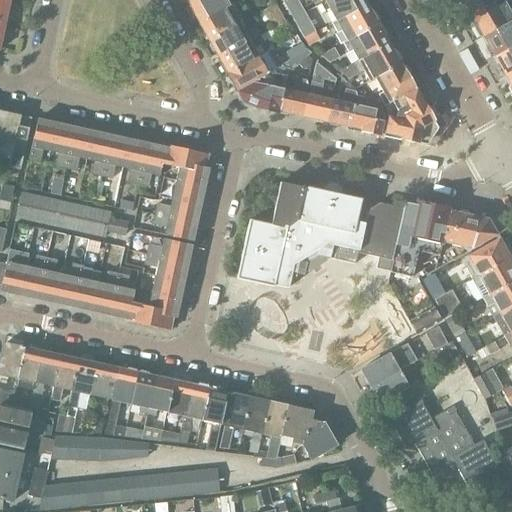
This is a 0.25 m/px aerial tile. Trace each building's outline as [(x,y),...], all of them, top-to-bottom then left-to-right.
[(0,0),(0,25),(3,26),(8,0),(0,0)] [(197,21),(234,0),(195,0),(188,4),(189,7),(187,9),(190,15),(193,15),(197,21)] [(295,0),(280,0),(285,8),(290,16),(301,10),(295,0)] [(334,20),(364,3),(366,0),(327,0),(320,4),(325,13),(329,10),(334,20)] [(464,5),(470,15),(495,0),(458,0),(460,4),(464,5)] [(511,0),(495,0),(470,15),(476,26),(474,28),(479,37),(481,35),(482,37),(511,20),(511,17),(507,9),(511,7),(511,6),(511,0)] [(209,42),(240,24),(236,16),(245,10),(240,2),(199,25),(203,32),(201,34),(204,39),(207,40),(209,42)] [(345,40),(375,23),(377,20),(374,14),(370,14),(364,3),(334,20),(330,22),(336,31),(339,29),(345,40)] [(274,4),(262,11),(271,28),(284,21),(274,4)] [(303,13),(292,20),(297,30),(303,40),(314,33),(303,13)] [(511,20),(482,37),(488,46),(486,49),(489,55),(492,55),(493,57),(511,46),(511,20)] [(284,21),(271,28),(276,35),(277,35),(288,29),(284,21)] [(357,60),(387,43),(388,40),(385,34),(382,34),(375,23),(345,40),(342,42),(347,51),(351,49),(357,60)] [(218,58),(259,35),(254,27),(245,32),(240,24),(209,42),(210,44),(208,46),(211,51),(214,52),(218,58)] [(303,40),(307,47),(321,39),(316,32),(314,33),(303,40)] [(227,74),(259,56),(254,49),(264,43),(259,35),(218,58),(221,64),(220,66),(223,72),(225,72),(227,74)] [(372,77),(398,62),(399,59),(396,53),(393,53),(387,43),(357,60),(337,71),(346,78),(362,69),(368,79),(372,77)] [(285,54),(289,61),(307,52),(304,49),(302,45),(285,54)] [(504,75),(505,76),(511,72),(511,46),(493,57),(499,66),(497,69),(501,75),(504,75)] [(318,55),(327,63),(336,58),(331,48),(318,55)] [(288,76),(298,66),(307,57),(310,54),(307,52),(289,61),(281,66),(285,74),(287,74),(288,76)] [(251,83),(257,79),(278,68),(273,59),(263,64),(259,56),(227,74),(225,75),(227,77),(226,80),(230,86),(232,86),(236,92),(251,83)] [(307,57),(298,66),(301,69),(309,71),(312,61),(307,57)] [(392,100),(413,88),(406,76),(407,74),(404,68),(401,68),(398,62),(372,77),(380,92),(368,99),(380,107),(392,100)] [(312,77),(312,78),(323,80),(335,83),(335,79),(332,77),(315,63),(312,77)] [(278,113),(283,90),(286,77),(276,75),(274,84),(258,81),(257,79),(251,83),(236,92),(240,100),(245,104),(255,109),(278,113)] [(288,113),(300,115),(307,83),(297,81),(295,93),(283,90),(278,113),(286,115),(288,113)] [(324,121),(329,100),(317,98),(320,87),(310,84),(304,116),(314,118),(315,122),(321,123),(323,121),(324,121)] [(414,88),(413,88),(392,100),(396,109),(394,119),(388,117),(383,137),(400,140),(401,139),(404,140),(405,141),(412,143),(413,142),(417,143),(418,142),(425,143),(436,129),(431,121),(433,120),(430,116),(431,115),(428,108),(426,108),(414,88)] [(345,126),(352,97),(353,94),(343,92),(341,103),(329,100),(324,121),(328,122),(330,125),(336,126),(338,124),(345,126)] [(380,107),(368,99),(368,100),(352,97),(345,126),(347,126),(346,129),(380,136),(384,116),(380,107)] [(19,170),(24,148),(31,118),(0,111),(0,153),(10,156),(7,167),(19,170)] [(55,123),(36,119),(27,160),(38,163),(41,150),(48,151),(55,123)] [(55,123),(48,151),(57,154),(54,166),(63,168),(72,127),(55,123)] [(72,127),(63,168),(75,171),(78,158),(85,159),(91,132),(72,127)] [(91,132),(85,159),(94,161),(91,175),(99,177),(109,135),(91,132)] [(109,135),(99,177),(111,179),(114,166),(121,168),(127,140),(109,135)] [(127,140),(121,168),(130,170),(127,183),(135,185),(145,143),(127,140)] [(145,143),(135,185),(147,187),(150,174),(158,176),(161,164),(159,164),(163,148),(145,143)] [(159,164),(161,164),(178,167),(178,166),(187,169),(191,151),(163,145),(163,148),(159,164)] [(178,166),(178,167),(175,181),(203,187),(207,169),(204,168),(207,155),(191,151),(187,169),(178,166)] [(59,196),(62,180),(52,178),(49,194),(59,196)] [(203,187),(175,181),(171,200),(199,206),(203,187)] [(356,253),(378,258),(375,269),(388,272),(402,209),(378,203),(365,212),(362,225),(355,224),(361,200),(340,195),(341,191),(337,185),(330,183),(323,187),(322,191),(302,186),(301,188),(279,183),(270,225),(249,220),(235,279),(272,287),(273,286),(287,289),(290,273),(303,275),(304,269),(306,269),(322,259),(322,257),(353,264),(356,253)] [(0,200),(9,202),(12,187),(0,185),(0,200)] [(20,194),(18,206),(25,207),(28,195),(20,194)] [(25,207),(33,209),(36,197),(28,195),(25,207)] [(36,197),(33,209),(41,211),(43,199),(36,197)] [(43,199),(41,211),(48,213),(51,200),(43,199)] [(51,200),(48,213),(56,214),(59,202),(51,200)] [(130,212),(132,203),(119,200),(117,209),(130,212)] [(199,206),(171,200),(169,207),(156,204),(154,215),(195,224),(199,206)] [(64,216),(66,204),(59,202),(56,214),(64,216)] [(448,209),(416,202),(415,204),(412,204),(411,207),(404,205),(389,272),(411,277),(418,245),(440,249),(441,244),(447,213),(448,209)] [(66,204),(64,216),(71,218),(74,206),(66,204)] [(15,218),(23,220),(25,207),(18,206),(15,218)] [(74,206),(71,218),(79,220),(82,207),(74,206)] [(25,207),(23,220),(30,221),(33,209),(25,207)] [(82,207),(79,220),(86,221),(89,209),(82,207)] [(38,223),(41,211),(33,209),(30,221),(38,223)] [(89,209),(86,221),(94,223),(97,211),(89,209)] [(48,213),(41,211),(38,223),(46,225),(48,213)] [(97,211),(94,223),(102,225),(103,219),(105,213),(97,211)] [(458,215),(447,213),(441,244),(464,249),(466,252),(495,236),(486,221),(469,217),(467,214),(460,212),(458,215)] [(53,226),(56,214),(48,213),(46,225),(53,226)] [(64,216),(56,214),(53,226),(61,228),(64,216)] [(195,224),(154,215),(152,224),(165,227),(163,236),(191,242),(195,224)] [(68,230),(71,218),(64,216),(61,228),(68,230)] [(79,220),(71,218),(68,230),(76,232),(79,220)] [(103,219),(102,225),(100,231),(110,233),(112,221),(103,219)] [(84,233),(86,221),(79,220),(76,232),(84,233)] [(94,223),(86,221),(84,233),(91,235),(94,223)] [(122,223),(112,221),(110,233),(119,235),(122,223)] [(91,235),(99,237),(100,231),(102,225),(94,223),(91,235)] [(147,245),(145,255),(186,264),(190,246),(162,239),(160,248),(147,245)] [(497,239),(460,261),(470,279),(508,259),(507,257),(509,254),(506,248),(502,248),(497,239)] [(8,249),(5,264),(0,284),(0,291),(17,295),(23,267),(16,265),(19,252),(8,249)] [(31,269),(23,267),(17,295),(34,299),(43,257),(34,255),(31,269)] [(156,267),(154,276),(182,282),(186,264),(145,255),(143,264),(156,267)] [(55,259),(43,257),(34,299),(53,303),(60,275),(52,274),(55,259)] [(511,266),(508,259),(470,279),(481,299),(511,281),(511,266)] [(67,277),(60,275),(53,303),(71,307),(80,265),(71,263),(67,277)] [(81,265),(80,265),(71,307),(89,311),(95,283),(98,272),(90,271),(91,269),(81,267),(81,265)] [(104,285),(95,283),(89,311),(107,315),(116,273),(107,271),(104,285)] [(127,276),(116,273),(107,315),(125,319),(129,302),(130,303),(133,292),(124,290),(127,276)] [(154,276),(150,294),(178,301),(182,282),(154,276)] [(433,300),(442,295),(431,276),(422,281),(433,300)] [(511,281),(481,299),(485,306),(491,302),(498,314),(511,306),(511,281)] [(154,328),(168,331),(171,318),(175,319),(178,301),(150,294),(147,306),(147,308),(158,311),(154,328)] [(456,301),(438,310),(443,320),(453,314),(460,309),(456,301)] [(125,321),(154,328),(158,311),(147,308),(147,306),(130,303),(129,302),(125,319),(125,321)] [(492,318),(492,319),(503,337),(511,331),(511,306),(498,314),(492,318)] [(454,339),(462,335),(463,334),(453,314),(443,320),(454,339)] [(415,334),(427,328),(419,315),(408,321),(415,334)] [(433,351),(442,346),(446,344),(437,327),(424,334),(433,351)] [(511,331),(503,337),(507,345),(511,342),(511,331)] [(454,339),(463,355),(471,351),(462,335),(454,339)] [(451,341),(450,342),(446,344),(442,346),(445,351),(444,351),(451,363),(460,359),(451,341)] [(0,405),(14,409),(16,398),(17,395),(12,394),(14,387),(22,348),(17,347),(16,344),(9,343),(6,345),(3,344),(0,359),(0,375),(5,377),(3,386),(0,384),(0,405)] [(493,343),(484,347),(488,355),(489,356),(497,351),(493,343)] [(405,344),(399,347),(360,370),(363,376),(361,379),(365,385),(368,385),(370,389),(410,367),(409,365),(415,361),(405,344)] [(32,391),(40,352),(34,350),(33,348),(27,347),(25,348),(22,348),(14,387),(32,391)] [(480,359),(488,355),(484,347),(476,352),(480,359)] [(42,385),(53,388),(60,356),(57,355),(58,353),(47,350),(47,353),(40,352),(32,391),(28,408),(37,410),(42,385)] [(50,400),(60,403),(63,390),(72,392),(79,361),(74,360),(73,357),(67,356),(65,357),(60,356),(53,388),(50,400)] [(88,396),(95,364),(93,364),(92,361),(86,360),(84,362),(79,361),(72,392),(69,407),(76,409),(80,394),(88,396)] [(95,364),(88,396),(107,400),(114,369),(107,367),(106,364),(99,363),(97,365),(95,364)] [(379,403),(418,382),(410,367),(370,389),(372,392),(371,396),(374,401),(378,402),(379,403)] [(129,405),(137,373),(134,373),(134,370),(125,368),(125,371),(118,369),(111,401),(106,423),(103,435),(122,438),(124,427),(115,425),(120,403),(129,405)] [(483,399),(501,389),(490,368),(471,379),(483,399)] [(145,417),(146,414),(154,377),(146,375),(147,373),(138,371),(137,374),(137,373),(129,405),(138,407),(137,416),(145,417)] [(165,413),(172,381),(170,381),(170,378),(160,376),(159,378),(154,377),(146,414),(155,416),(156,411),(165,413)] [(172,381),(165,413),(183,417),(190,385),(184,384),(185,382),(174,379),(173,381),(172,381)] [(200,421),(208,390),(208,389),(205,389),(206,386),(197,384),(196,387),(190,385),(183,417),(179,435),(177,444),(186,445),(191,419),(200,421)] [(213,452),(219,426),(226,394),(219,393),(220,390),(211,387),(210,391),(208,390),(200,421),(211,424),(205,451),(213,452)] [(510,407),(511,405),(511,392),(509,387),(501,391),(510,407)] [(242,431),(249,398),(246,398),(246,395),(239,393),(237,396),(230,395),(226,394),(219,426),(223,426),(221,436),(218,449),(227,451),(232,428),(242,431)] [(260,435),(268,403),(261,401),(259,398),(253,397),(251,399),(249,398),(242,431),(260,435)] [(14,409),(24,411),(26,400),(16,398),(14,409)] [(418,400),(387,417),(405,449),(413,444),(435,482),(457,470),(468,490),(499,472),(482,440),(473,445),(451,407),(429,419),(418,400)] [(280,436),(286,407),(280,405),(280,403),(270,401),(270,403),(268,403),(260,435),(269,437),(266,453),(257,451),(255,458),(260,459),(274,460),(275,458),(279,439),(280,436)] [(0,424),(26,430),(39,433),(39,434),(49,436),(51,426),(41,425),(42,423),(28,421),(30,412),(24,411),(14,409),(0,405),(0,424)] [(310,430),(321,423),(309,421),(311,412),(298,409),(299,407),(289,405),(289,407),(286,407),(280,436),(302,441),(305,429),(310,430)] [(56,432),(57,432),(63,432),(64,429),(66,420),(66,417),(60,416),(56,432)] [(63,432),(63,433),(70,434),(74,419),(66,417),(66,420),(64,429),(63,432)] [(99,434),(102,421),(93,419),(90,433),(99,434)] [(335,446),(322,423),(321,423),(310,430),(305,429),(302,441),(301,446),(310,460),(323,453),(324,455),(332,450),(331,448),(335,446)] [(26,430),(0,424),(0,444),(22,449),(26,430)] [(122,438),(132,439),(141,440),(142,431),(124,427),(122,438)] [(143,427),(142,431),(141,440),(158,442),(161,431),(143,427)] [(158,442),(168,444),(177,444),(179,435),(161,431),(158,442)] [(36,452),(50,456),(54,441),(40,437),(36,452)] [(50,460),(62,460),(65,437),(55,437),(54,441),(50,456),(50,460)] [(74,461),(77,438),(65,437),(62,460),(74,461)] [(87,461),(89,439),(77,438),(74,461),(87,461)] [(87,461),(99,462),(102,439),(99,439),(89,439),(87,461)] [(113,460),(115,441),(102,439),(99,462),(113,460)] [(250,440),(247,452),(253,454),(252,457),(255,458),(257,451),(259,442),(250,440)] [(113,460),(125,459),(128,442),(115,441),(113,460)] [(146,457),(147,445),(128,442),(125,459),(146,457)] [(511,484),(511,457),(510,449),(498,452),(503,470),(507,486),(511,484)] [(22,455),(0,450),(0,474),(17,478),(22,455)] [(281,467),(294,464),(292,455),(279,458),(281,467)] [(258,463),(257,467),(273,469),(281,467),(279,458),(275,458),(274,460),(260,459),(260,463),(258,463)] [(41,484),(41,481),(43,470),(33,468),(30,481),(41,484)] [(215,471),(186,474),(188,495),(218,492),(216,481),(215,471)] [(24,480),(17,478),(0,474),(0,499),(12,502),(15,489),(21,490),(24,480)] [(186,474),(174,475),(176,497),(188,495),(186,474)] [(174,475),(162,476),(165,498),(176,497),(174,475)] [(162,476),(150,477),(153,499),(165,498),(162,476)] [(150,477),(139,478),(141,500),(153,499),(150,477)] [(139,478),(127,479),(129,502),(141,500),(139,478)] [(127,479),(115,480),(117,503),(129,502),(127,479)] [(115,480),(103,481),(105,504),(117,503),(115,480)] [(38,497),(41,484),(30,481),(27,495),(38,497)] [(103,481),(91,483),(93,505),(105,504),(103,481)] [(91,483),(79,484),(82,506),(93,505),(91,483)] [(79,484),(67,485),(70,508),(82,506),(79,484)] [(67,485),(56,486),(58,509),(70,508),(67,485)] [(56,486),(44,487),(38,511),(58,509),(56,486)] [(322,493),(324,502),(334,499),(332,491),(322,493)] [(322,493),(311,496),(313,505),(324,502),(322,493)] [(219,511),(232,511),(231,496),(218,498),(219,511)] [(272,506),(273,511),(284,511),(282,503),(272,506)]
